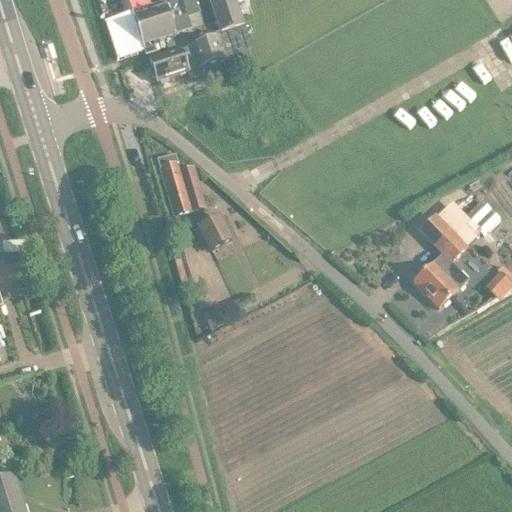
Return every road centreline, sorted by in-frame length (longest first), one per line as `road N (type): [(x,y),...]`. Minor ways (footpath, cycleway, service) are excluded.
road 1 (unclassified): [(511,463),(414,352),(202,156),(147,117),(95,110),(39,131)]
road 2 (secondary): [(159,511),(39,131)]
road 3 (secondary): [(39,131),(0,5)]
